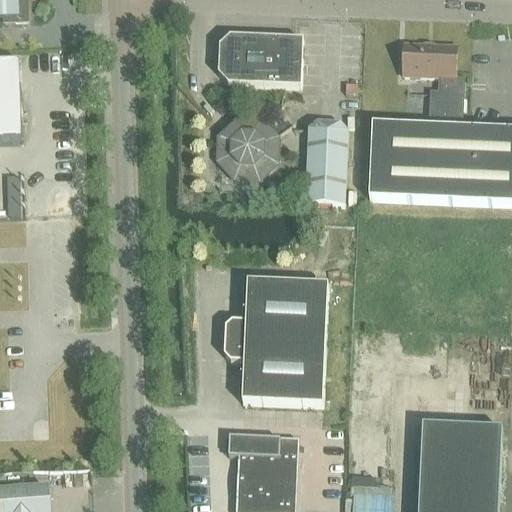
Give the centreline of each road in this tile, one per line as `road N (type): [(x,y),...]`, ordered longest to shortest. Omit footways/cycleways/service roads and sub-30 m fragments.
road 1 (unclassified): [(134,511),(121,0)]
road 2 (unclassified): [(511,13),(221,0)]
